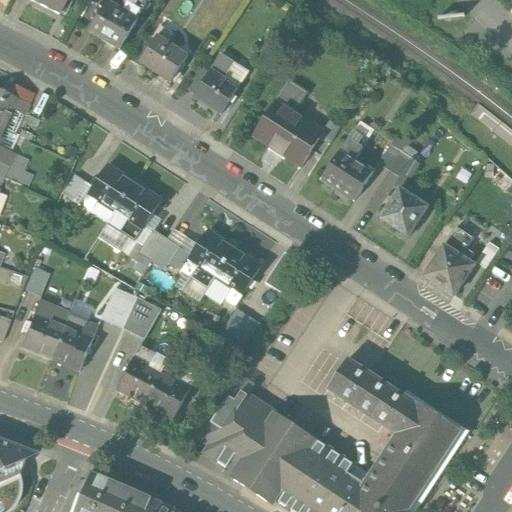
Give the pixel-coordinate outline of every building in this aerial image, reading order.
[(28,0),(58,14),(65,0),(28,0)] [(138,21),(109,3),(105,10),(99,6),(93,17),(99,20),(90,34),(120,51),(138,21)] [(151,46),(140,64),(171,84),(189,57),(158,37),(151,46)] [(142,41),(129,61),(138,67),(140,64),(151,46),(142,41)] [(238,89),(211,72),(194,99),(221,116),(238,89)] [(295,114),(308,94),(290,83),(277,103),(295,114)] [(19,101),(0,92),(0,127),(6,130),(14,113),(19,101)] [(30,106),(19,101),(14,113),(25,117),(30,106)] [(277,103),(254,137),(302,168),(324,134),(295,114),(277,103)] [(0,142),(6,130),(0,127),(0,163),(9,168),(10,167),(15,155),(0,148),(0,142)] [(355,161),(367,144),(353,135),(341,153),(355,161)] [(354,203),(373,174),(355,161),(341,153),(322,182),(354,203)] [(9,168),(0,163),(0,178),(5,180),(27,190),(32,177),(10,167),(9,168)] [(108,167),(81,207),(91,214),(98,203),(115,214),(135,184),(108,167)] [(162,202),(135,184),(115,214),(132,226),(125,236),(135,242),(162,202)] [(400,190),(380,220),(408,239),(428,209),(400,190)] [(456,228),(425,278),(454,297),(473,267),(469,264),(474,255),(467,250),(474,240),(456,228)] [(208,232),(182,272),(191,278),(198,268),(215,280),(235,249),(208,232)] [(167,241),(153,263),(164,270),(178,249),(167,241)] [(262,267),(235,249),(215,280),(232,291),(225,301),(235,307),(262,267)] [(285,254),(265,284),(281,295),(301,265),(285,254)] [(31,289),(45,293),(51,271),(37,267),(31,289)] [(115,291),(100,322),(123,332),(137,301),(115,291)] [(161,313),(137,301),(123,332),(144,343),(161,313)] [(39,305),(19,352),(48,364),(63,330),(44,322),(49,310),(39,305)] [(0,336),(10,339),(15,315),(0,311),(0,336)] [(237,312),(220,337),(229,342),(246,317),(237,312)] [(81,337),(63,330),(48,364),(78,377),(97,330),(86,325),(81,337)] [(168,365),(141,350),(117,393),(144,408),(162,376),(168,365)] [(347,511),(408,511),(461,433),(418,404),(417,406),(348,361),(328,391),(397,436),(347,511)] [(180,386),(162,376),(144,408),(173,424),(197,381),(186,375),(180,386)] [(356,466),(236,387),(200,441),(209,447),(204,454),(235,475),(232,480),(272,506),(275,501),(287,509),(291,511),(347,511),(365,485),(350,475),(356,466)] [(32,457),(0,444),(0,511),(10,511),(14,508),(19,499),(20,489),(19,478),(13,467),(20,465),(19,462),(32,457)] [(136,495),(90,475),(73,511),(158,511),(161,508),(136,495)]
